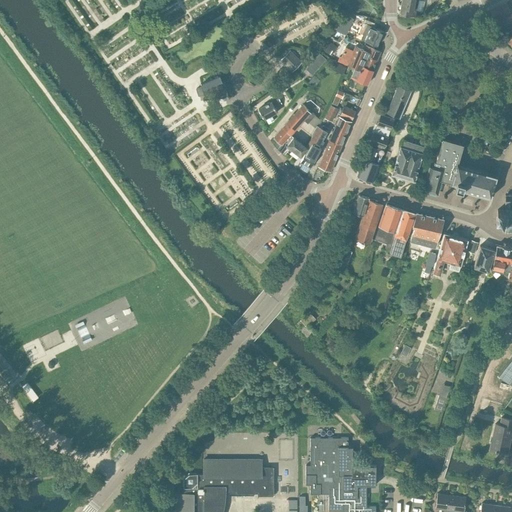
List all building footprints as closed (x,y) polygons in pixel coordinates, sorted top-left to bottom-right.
[(418,0),(401,0),(399,14),(414,17),(418,0)] [(511,16),(511,13),(507,2),(490,10),(496,24),(511,16)] [(339,24),(337,28),(345,32),(347,28),(348,29),(353,19),(344,15),(343,14),(339,24)] [(359,33),(364,35),(362,40),(377,47),(384,32),(375,28),(377,24),(370,21),(370,22),(365,19),(359,33)] [(338,62),(337,63),(343,65),(343,63),(348,65),(348,64),(349,65),(361,69),(363,66),(373,70),(380,52),(370,47),(365,45),(363,49),(355,46),(353,50),(346,47),(341,57),(340,56),(337,62),(338,62)] [(289,50),(280,59),(292,71),(301,62),(289,50)] [(318,52),(305,68),(311,73),(324,58),(318,52)] [(346,67),(337,63),(337,62),(329,58),(327,63),(334,66),(332,69),(343,74),(346,67)] [(348,68),(347,69),(348,70),(351,71),(353,72),(351,77),(354,78),(357,79),(365,83),(367,84),(373,70),(363,66),(361,69),(349,65),(348,68)] [(202,86),(198,87),(196,88),(198,95),(205,94),(205,97),(225,94),(224,88),(223,88),(221,82),(222,82),(219,76),(201,84),(202,86)] [(354,86),(354,87),(362,91),(364,85),(365,83),(357,79),(357,81),(354,86)] [(397,85),(386,112),(399,117),(410,90),(397,85)] [(338,89),(332,103),(337,105),(340,97),(341,98),(344,92),(343,91),(338,89)] [(264,119),(266,118),(269,123),(274,120),(271,115),(278,112),(275,107),(282,103),(278,98),(272,101),(258,108),(264,119)] [(290,119),(274,137),(278,141),(277,142),(281,146),(283,143),(291,134),(303,120),(306,122),(308,124),(309,122),(315,127),(321,120),(319,119),(315,115),(311,112),(303,104),(293,116),(292,115),(289,117),(290,119)] [(332,122),(338,108),(331,105),(324,118),(332,122)] [(339,116),(329,140),(341,145),(356,111),(344,106),(339,116)] [(369,145),(359,171),(357,176),(372,182),(379,164),(389,137),(388,136),(391,129),(395,118),(381,113),(377,124),(375,132),(374,131),(370,142),(369,145)] [(306,151),(300,162),(303,163),(310,167),(312,164),(314,161),(315,160),(317,161),(318,158),(316,157),(320,150),(317,149),(319,146),(329,128),(323,124),(321,128),(318,126),(316,128),(315,127),(311,135),(312,135),(306,145),(309,147),(306,151)] [(301,157),(308,148),(292,135),(285,144),(287,146),(301,157)] [(429,166),(421,192),(427,193),(428,192),(437,195),(441,181),(448,183),(455,185),(454,188),(455,188),(462,190),(490,197),(497,175),(490,174),(486,172),(476,169),(458,164),(458,163),(463,145),(443,139),(435,168),(432,167),(429,166)] [(319,166),(330,171),(341,145),(329,140),(319,166)] [(281,146),(277,149),(281,153),(287,146),(285,144),(283,143),(281,146)] [(400,146),(391,173),(414,180),(423,153),(423,152),(401,145),(401,146),(400,146)] [(353,211),(363,214),(369,199),(369,198),(359,194),(353,211)] [(511,194),(509,194),(505,194),(505,204),(507,204),(507,208),(507,212),(497,210),(496,220),(505,221),(504,230),(511,230),(511,194)] [(359,224),(355,237),(369,242),(371,238),(374,229),(383,204),(369,199),(363,214),(359,224)] [(410,227),(416,211),(387,202),(378,224),(373,239),(387,243),(385,248),(390,250),(389,252),(400,256),(405,239),(406,239),(410,227)] [(439,232),(443,218),(417,212),(413,225),(415,226),(414,228),(410,240),(435,247),(439,232)] [(444,233),(437,258),(433,272),(440,274),(444,260),(450,261),(449,268),(459,270),(460,264),(461,264),(468,239),(444,233)] [(472,240),(468,250),(474,252),(478,242),(472,240)] [(475,263),(474,266),(488,270),(488,271),(489,267),(490,265),(495,249),(480,245),(475,263)] [(503,269),(509,270),(510,267),(511,267),(511,248),(496,245),(494,257),(492,266),(491,269),(502,271),(503,269)] [(345,249),(341,261),(347,263),(351,251),(345,249)] [(426,263),(424,272),(430,273),(432,265),(436,253),(429,251),(426,263)] [(341,261),(337,271),(343,273),(347,263),(341,261)] [(311,312),(301,320),(306,326),(316,318),(311,312)] [(0,374),(6,382),(8,380),(10,378),(12,377),(17,373),(9,363),(0,351),(0,374)] [(511,355),(499,373),(497,375),(511,386),(511,355)] [(27,382),(22,386),(33,400),(38,396),(27,382)] [(439,395),(434,410),(441,412),(447,397),(439,395)] [(495,423),(489,449),(507,453),(510,438),(511,439),(511,435),(511,419),(501,417),(500,424),(495,423)] [(310,465),(306,465),(306,474),(306,484),(311,484),(311,493),(320,493),(329,493),(329,511),(338,511),(375,511),(375,507),(366,506),(366,492),(366,488),(366,484),(376,484),(376,475),(376,465),(352,465),(352,447),(348,447),(348,437),(311,437),(310,465)] [(222,511),(223,508),(225,499),(225,491),(229,491),(229,492),(257,492),(257,495),(273,495),(273,466),(261,466),(261,459),(203,459),(203,473),(197,473),(188,473),(183,478),(183,487),(184,487),(184,493),(176,493),(176,511),(222,511)] [(441,511),(449,511),(451,495),(437,493),(435,508),(441,509),(441,511)] [(449,511),(457,511),(458,511),(462,511),(464,511),(466,497),(451,495),(449,511)] [(297,500),(288,500),(288,508),(297,508),(297,500)] [(494,511),(495,505),(482,503),(480,511),(494,511)]
